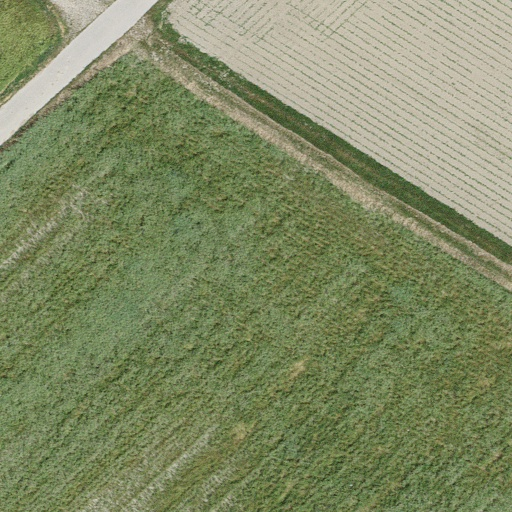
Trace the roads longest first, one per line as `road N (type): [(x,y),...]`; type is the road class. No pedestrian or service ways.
road 1 (track): [(92,0),(511,266)]
road 2 (track): [(0,119),(131,0)]
